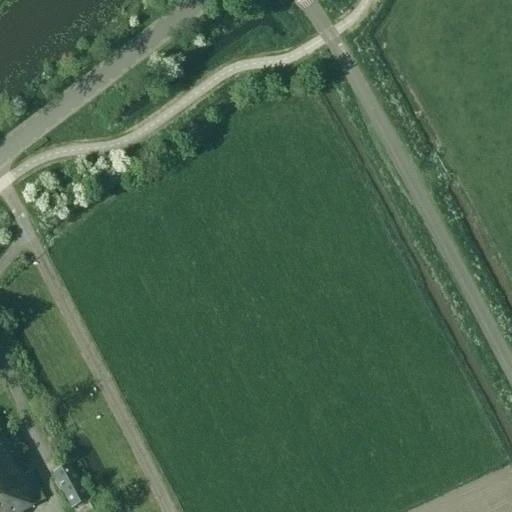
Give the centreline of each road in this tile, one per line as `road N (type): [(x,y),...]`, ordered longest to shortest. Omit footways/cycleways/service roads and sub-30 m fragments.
road 1 (unclassified): [(511,376),(306,0)]
road 2 (tertiary): [(0,157),(205,0)]
